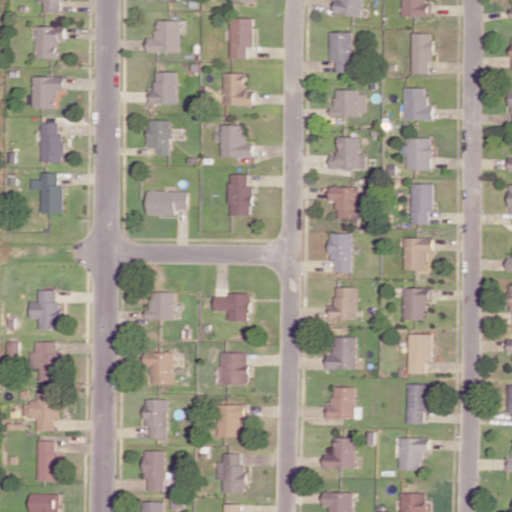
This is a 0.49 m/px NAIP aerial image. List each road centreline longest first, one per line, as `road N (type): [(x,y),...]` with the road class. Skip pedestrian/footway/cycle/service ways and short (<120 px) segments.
road 1 (residential): [(298,0),(286,511)]
road 2 (residential): [(103,511),(110,0)]
road 3 (residential): [(468,511),(473,0)]
road 4 (residential): [(291,257),(77,253)]
